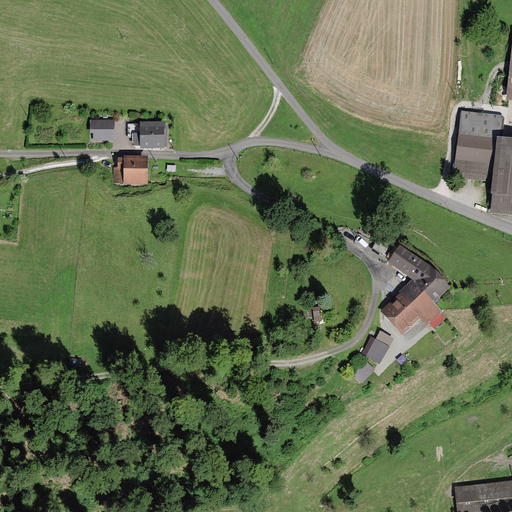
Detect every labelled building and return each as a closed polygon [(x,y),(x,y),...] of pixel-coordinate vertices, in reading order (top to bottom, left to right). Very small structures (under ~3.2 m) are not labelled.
[(511,215),(511,139),(500,138),(503,118),(464,113),(456,175),(494,180),(490,212),(511,215)] [(115,142),(115,120),(90,120),(90,134),(93,134),(93,142),(115,142)] [(141,145),(141,148),(164,148),(165,122),(140,122),(140,124),(128,124),(128,136),(134,136),(134,145),(141,145)] [(114,183),(148,184),(148,155),(124,155),(124,158),(118,158),(118,167),(114,167),(114,183)] [(381,312),(402,335),(421,318),(427,325),(430,322),(434,327),(444,318),(441,313),(442,312),(437,305),(442,299),(439,296),(450,286),(432,266),(401,245),(388,263),(411,278),(399,291),(401,292),(394,299),(381,312)] [(371,337),(361,355),(379,365),(394,339),(381,331),(376,339),(371,337)] [(364,361),(352,373),(361,382),(373,370),(364,361)] [(511,511),(511,480),(455,487),(457,511),(511,511)]
